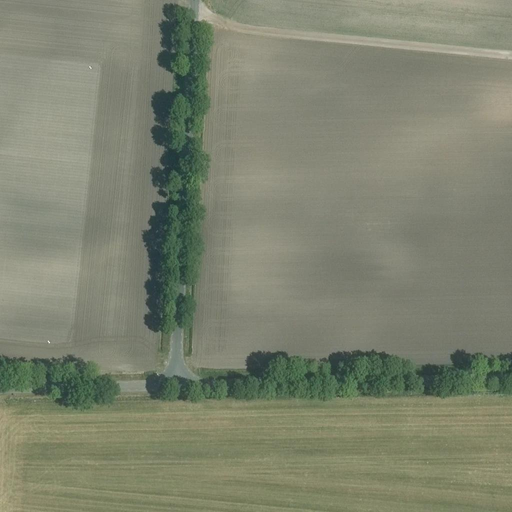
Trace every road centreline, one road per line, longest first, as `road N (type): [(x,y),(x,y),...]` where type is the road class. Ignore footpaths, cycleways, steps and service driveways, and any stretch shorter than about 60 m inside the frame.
road 1 (unclassified): [(173,385),(193,0)]
road 2 (tertiary): [(173,385),(511,379)]
road 3 (track): [(192,20),(511,58)]
road 4 (tertiary): [(0,388),(173,385)]
